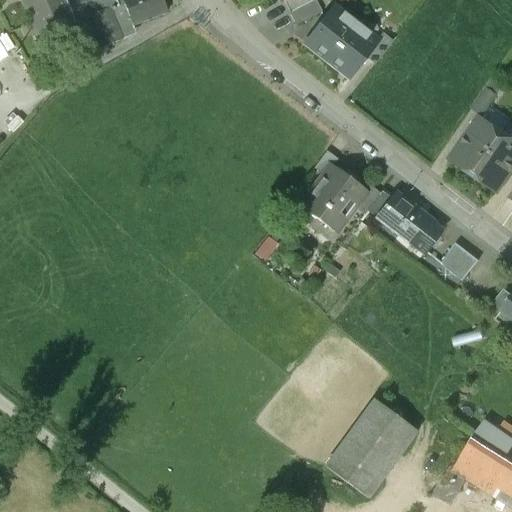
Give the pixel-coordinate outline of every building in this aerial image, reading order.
[(21,0),(38,42),(76,27),(74,22),(113,7),(116,5),(117,7),(123,5),(121,0),(21,0)] [(121,0),(123,5),(131,25),(167,12),(162,0),(121,0)] [(308,0),(290,0),(282,4),(287,15),(310,3),(308,0)] [(310,3),(287,15),(294,28),(319,15),(312,1),(310,3)] [(113,7),(74,22),(76,27),(86,53),(126,38),(122,29),(131,25),(123,5),(117,7),(114,9),(113,7)] [(331,10),(304,45),(325,62),(353,27),(331,10)] [(353,27),(325,62),(348,79),(364,58),(375,44),(353,27)] [(381,35),(375,44),(364,58),(373,65),(391,43),(381,35)] [(485,88),(470,109),(481,117),(496,96),(485,88)] [(477,122),(453,157),(454,158),(455,163),(460,166),(464,165),(475,173),(500,137),(477,122)] [(511,145),(500,137),(475,173),(486,180),(486,185),(491,188),(496,187),(497,189),(511,167),(511,145)] [(326,152),(312,170),(322,178),(330,167),(331,168),(336,160),(326,152)] [(322,178),(299,209),(326,229),(347,202),(353,206),(364,192),(331,168),(330,167),(322,178)] [(353,206),(352,208),(363,216),(379,195),(368,187),(364,192),(353,206)] [(441,232),(395,196),(377,220),(398,236),(399,235),(423,254),(441,232)] [(477,262),(455,245),(439,265),(461,282),(477,262)] [(504,310),(511,299),(511,297),(503,290),(486,312),(496,320),(504,310)] [(381,399),(327,472),(361,497),(415,424),(381,399)] [(511,469),(511,464),(471,440),(452,470),(449,468),(429,498),(450,505),(467,479),(494,497),(511,469)] [(511,469),(494,497),(511,507),(511,469)]
